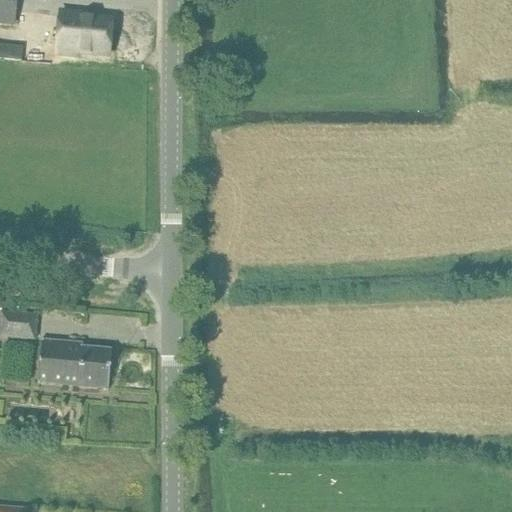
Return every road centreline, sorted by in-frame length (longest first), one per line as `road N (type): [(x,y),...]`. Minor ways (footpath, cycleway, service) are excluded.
road 1 (tertiary): [(171,274),(171,0)]
road 2 (tertiary): [(172,511),(171,274)]
road 3 (unclassified): [(171,274),(0,257)]
